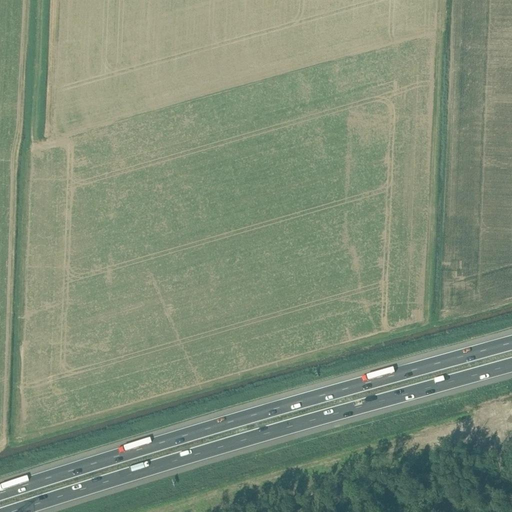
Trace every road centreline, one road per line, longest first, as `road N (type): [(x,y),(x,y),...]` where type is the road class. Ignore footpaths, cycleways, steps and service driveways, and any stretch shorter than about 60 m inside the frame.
road 1 (motorway): [(511,341),(0,493)]
road 2 (motorway): [(12,511),(511,365)]
road 3 (track): [(33,135),(39,0)]
